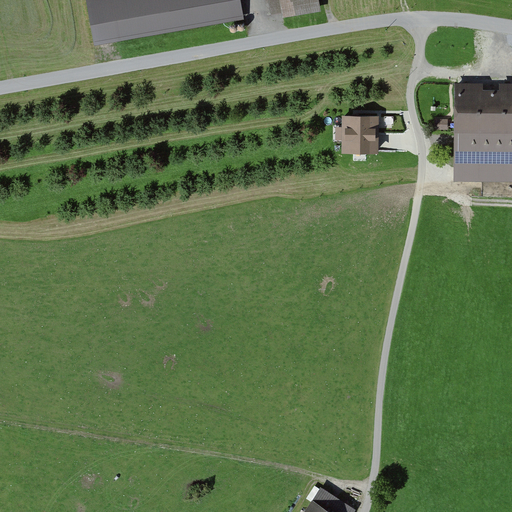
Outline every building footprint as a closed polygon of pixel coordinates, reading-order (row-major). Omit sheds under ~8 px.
[(85,0),(94,48),(244,22),(239,0),(85,0)] [(282,12),(283,16),(321,9),(319,0),(268,0),(271,14),(282,12)] [(437,31),(438,71),(476,69),(475,29),(437,31)] [(511,81),(454,81),(454,181),(511,181),(511,81)] [(379,117),(342,115),(341,152),(378,154),(379,117)] [(434,118),(434,129),(448,129),(448,118),(434,118)] [(333,511),(312,498),(302,511),(333,511)]
